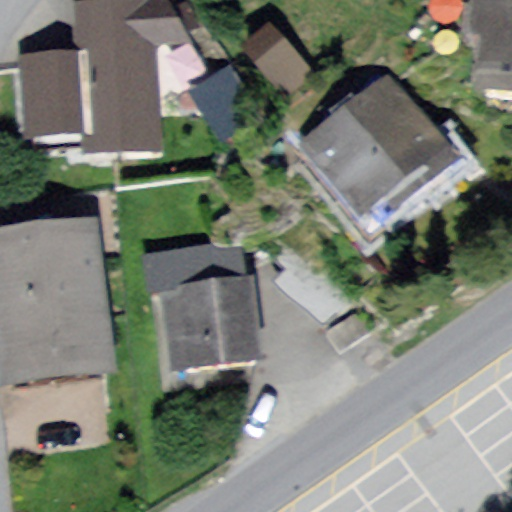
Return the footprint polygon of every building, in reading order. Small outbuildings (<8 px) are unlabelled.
[(511,0),(473,0),(461,96),(511,102),(511,0)] [(382,84),(291,154),(351,231),(441,161),(382,84)] [(95,92),(23,95),(26,156),(97,153),(95,92)] [(97,240),(0,249),(0,397),(111,387),(97,240)] [(250,292),(159,302),(168,382),(259,372),(250,292)]
